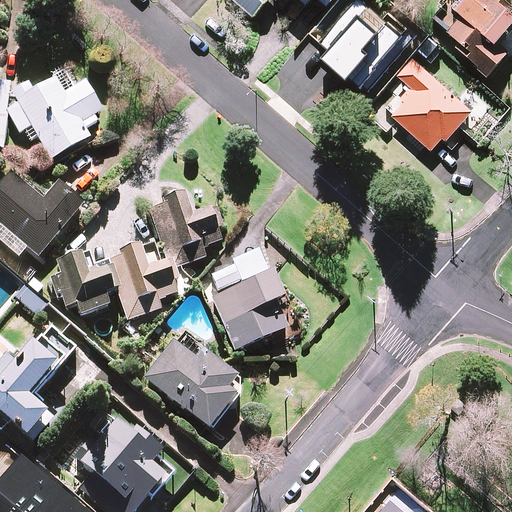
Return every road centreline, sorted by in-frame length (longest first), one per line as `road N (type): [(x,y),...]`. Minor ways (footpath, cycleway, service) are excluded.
road 1 (residential): [(449,290),(119,0)]
road 2 (residential): [(449,290),(258,511)]
